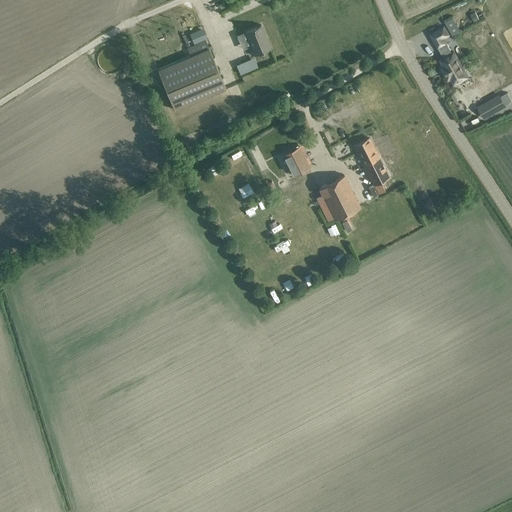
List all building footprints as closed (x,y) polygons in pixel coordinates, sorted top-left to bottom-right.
[(133,17),(154,11),(150,0),(137,0),(129,2),(133,17)] [(453,18),(446,22),(453,36),(460,32),(453,18)] [(261,25),(252,29),(246,32),(253,50),(252,50),(254,56),(271,49),(261,25)] [(444,26),(431,34),(444,57),(452,52),(444,38),(449,35),(444,26)] [(201,29),(191,34),(195,43),(205,39),(201,29)] [(190,55),(158,69),(175,110),(226,89),(206,41),(187,49),(188,49),(190,55)] [(123,54),(121,51),(119,49),(117,48),(113,47),(109,47),(105,49),(102,50),(100,54),(98,58),(98,61),(99,65),(101,69),(104,72),(107,73),(111,74),(115,73),(118,72),(122,69),(124,65),(125,60),(124,57),(123,54)] [(451,78),(454,84),(468,76),(454,51),(452,52),(444,57),(440,59),(443,65),(441,66),(448,80),(451,78)] [(506,106),(500,96),(479,108),(484,118),(506,106)] [(462,103),(457,106),(461,113),(466,110),(462,103)] [(183,116),(193,131),(215,117),(208,106),(197,113),(194,109),(183,116)] [(385,190),(380,181),(389,176),(370,138),(355,146),(364,164),(379,194),(385,190)] [(299,146),(286,153),(296,174),(310,167),(299,146)] [(319,188),(335,220),(361,207),(344,175),(319,188)] [(366,194),(371,204),(376,202),(371,192),(366,194)] [(346,220),(342,222),(347,231),(351,229),(346,220)]
